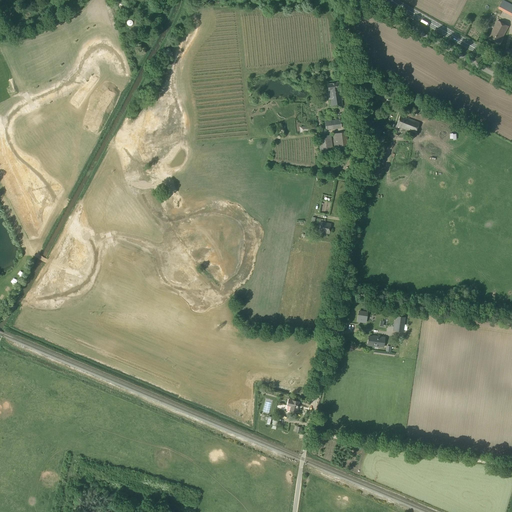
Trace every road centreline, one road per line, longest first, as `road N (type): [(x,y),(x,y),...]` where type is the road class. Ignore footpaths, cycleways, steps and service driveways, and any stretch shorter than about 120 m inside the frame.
road 1 (unclassified): [(294,511),(359,174),(343,0)]
road 2 (track): [(511,463),(309,431)]
road 3 (unclassified): [(511,84),(354,0)]
road 4 (primary): [(511,68),(390,0)]
